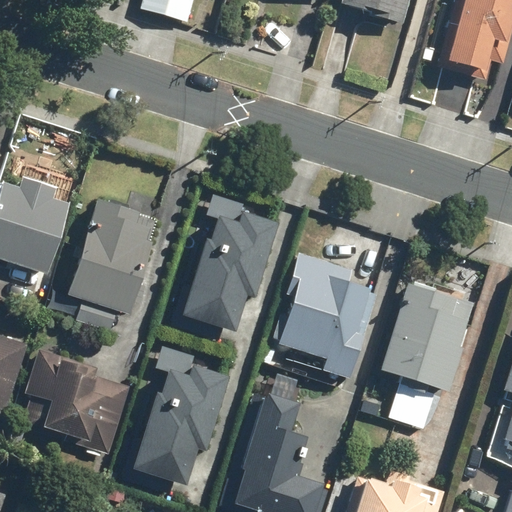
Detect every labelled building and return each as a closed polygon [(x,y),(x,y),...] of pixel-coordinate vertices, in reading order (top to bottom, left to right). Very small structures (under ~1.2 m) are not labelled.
[(136,0),(134,10),(182,22),(188,0),(136,0)] [(333,0),(333,4),(397,22),(403,0),(333,0)] [(511,0),(450,0),(433,66),(481,79),(487,60),(498,64),(511,11),(511,0)] [(0,261),(41,275),(64,203),(46,197),(50,187),(17,176),(13,187),(0,182),(0,261)] [(113,310),(127,314),(157,217),(90,197),(61,293),(78,298),(71,319),(107,330),(113,310)] [(160,308),(225,330),(237,295),(251,300),(271,242),(251,235),(249,240),(227,232),(228,227),(192,214),(160,308)] [(274,344),(351,368),(376,290),(344,279),(348,268),(295,250),(280,294),(290,297),(274,344)] [(375,370),(445,393),(460,348),(456,347),(470,302),(405,281),(375,370)] [(0,411),(22,344),(0,337),(0,411)] [(155,375),(123,473),(172,489),(187,443),(197,446),(221,371),(190,361),(193,351),(159,340),(148,373),(155,375)] [(17,425),(103,453),(124,387),(90,376),(93,368),(34,349),(20,393),(26,395),(17,425)] [(511,351),(499,388),(511,392),(511,404),(501,438),(511,441),(511,351)] [(384,416),(420,426),(430,394),(393,383),(384,416)] [(248,391),(211,507),(226,511),(316,511),(324,488),(285,476),(298,435),(286,432),(295,406),(248,391)] [(343,511),(434,511),(440,492),(404,481),(406,475),(386,469),(382,482),(355,474),(343,511)] [(498,511),(511,511),(511,489),(506,488),(498,511)]
